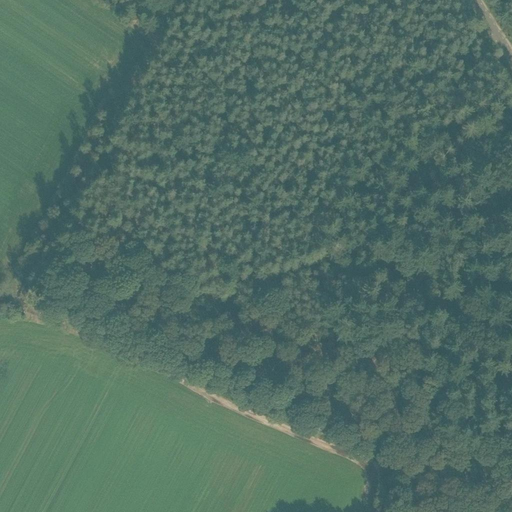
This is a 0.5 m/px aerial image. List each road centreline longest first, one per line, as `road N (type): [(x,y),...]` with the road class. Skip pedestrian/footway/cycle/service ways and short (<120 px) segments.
road 1 (track): [(23,298),(368,463),(360,511)]
road 2 (track): [(131,0),(160,20),(23,298)]
